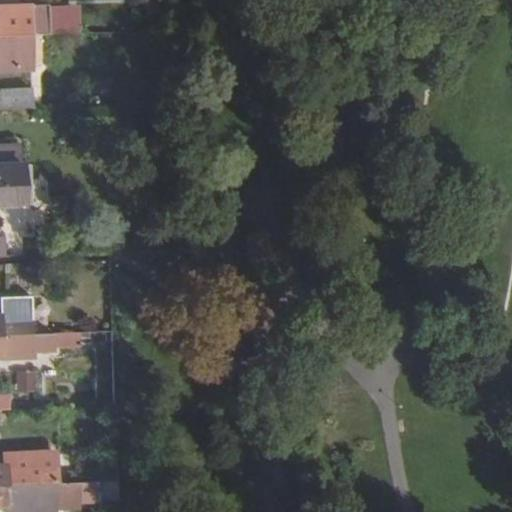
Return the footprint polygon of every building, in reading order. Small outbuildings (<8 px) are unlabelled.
[(142,0),(145,14),(156,14),(152,0),(142,0)] [(0,38),(30,37),(48,37),(47,4),(19,5),(18,17),(0,18),(0,38)] [(0,73),(31,72),(30,37),(0,38),(0,73)] [(0,111),(31,110),(30,90),(0,91),(0,111)] [(0,186),(24,186),(23,162),(19,163),(18,145),(0,145),(0,186)] [(0,209),(24,208),(24,186),(0,186),(0,258),(5,258),(4,239),(0,238),(0,209)] [(266,233),(247,236),(252,260),(270,256),(266,233)] [(0,337),(31,336),(31,326),(30,299),(0,300),(0,337)] [(32,336),(49,335),(49,325),(31,326),(31,336),(32,336)] [(75,344),(75,334),(49,335),(32,336),(32,346),(75,344)] [(32,352),(32,346),(32,336),(31,336),(0,337),(0,358),(1,358),(2,366),(27,366),(26,352),(32,352)] [(118,466),(109,466),(96,467),(96,473),(57,475),(57,451),(0,454),(0,456),(1,464),(0,464),(0,486),(110,482),(118,482),(118,466)] [(118,482),(110,482),(0,486),(0,508),(6,508),(5,511),(59,511),(59,506),(110,504),(119,503),(118,482)]
